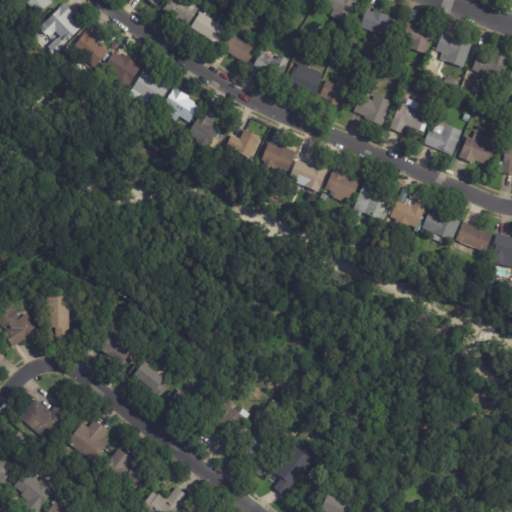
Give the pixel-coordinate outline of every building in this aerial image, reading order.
[(51,0),(53,2),(37,14),(26,0),(51,0)] [(192,0),(191,2),(199,8),(189,25),(179,18),(177,21),(163,12),(170,0),(192,0)] [(352,0),(358,3),(346,24),(331,16),(334,10),(325,5),(327,0),(352,0)] [(65,4),(75,14),(71,18),(81,28),(64,45),(66,46),(55,56),(47,48),(59,36),(56,32),(49,38),(38,27),(64,3),(65,4)] [(204,36),(191,27),(201,12),(205,15),(208,10),(220,18),(217,23),(228,30),(218,45),(204,36)] [(368,10),(373,12),(374,10),(389,16),(389,18),(398,21),(392,38),(361,28),(367,10),(368,10)] [(79,21),(78,22),(74,17),(79,12),(84,17),(79,21)] [(406,22),(417,26),(418,25),(435,31),(426,54),(398,44),(406,21),(406,22)] [(90,29),(102,39),(98,43),(108,51),(97,66),(74,47),(88,28),(90,29)] [(236,38),(247,45),(251,38),(261,44),(248,63),(223,46),(231,34),(236,38)] [(455,37),(473,43),(464,68),(446,62),(449,55),(436,51),(442,34),(454,38),(454,37),(455,37)] [(305,48),(300,46),(304,39),(309,41),(306,48),(305,48)] [(115,53),(122,57),(124,55),(137,63),(135,65),(140,68),(130,85),(104,68),(114,52),(115,53)] [(262,73),(253,68),(261,52),(277,60),(279,55),(289,60),(280,81),(262,73)] [(480,53),(493,59),(495,54),(509,59),(500,81),(489,76),(487,83),(488,84),(482,99),(471,95),(479,73),(473,70),(479,53),(480,53)] [(301,91),(288,86),(295,68),(297,68),(299,64),(322,73),(320,78),(322,79),(315,97),(301,91)] [(432,77),(431,80),(425,78),(426,74),(424,74),(425,70),(427,71),(429,67),(434,69),(432,77)] [(144,72),(157,80),(159,78),(171,85),(158,107),(132,92),(144,72)] [(60,79),(69,86),(63,95),(53,88),(60,79)] [(458,83),(456,89),(444,85),(446,79),(458,82),(458,83)] [(337,85),(338,84),(343,87),(355,93),(348,109),(341,106),(340,108),(325,102),(326,100),(320,97),(327,81),(337,85)] [(176,88),(189,97),(188,99),(200,107),(189,123),(180,116),(176,122),(168,116),(171,112),(163,106),(175,87),(176,88)] [(406,126),(404,133),(390,128),(400,103),(417,109),(421,97),(423,98),(424,93),(435,97),(424,128),(422,127),(421,131),(406,126)] [(365,117),(354,112),(361,96),(373,101),(376,95),(393,103),(382,126),(365,119),(365,117)] [(206,107),(218,115),(212,126),(219,130),(210,145),(190,132),(205,107),(206,107)] [(500,113),(508,116),(506,123),(497,120),(500,113)] [(462,132),(453,156),(425,144),(431,130),(434,132),(437,126),(439,127),(440,125),(445,127),(446,125),(462,132)] [(231,141),(233,136),(240,140),(245,130),(261,138),(250,160),(227,148),(231,141)] [(473,164),(459,158),(468,137),(473,139),(476,131),(487,135),(483,143),(494,148),(487,166),(476,161),(475,165),(473,164)] [(270,143),(282,148),(283,147),(297,153),(288,172),(278,168),(274,178),(260,172),(265,162),(262,161),(269,143),(270,143)] [(511,146),(511,175),(503,174),(503,173),(498,172),(499,162),(504,162),(506,146),(511,146)] [(308,165),(313,167),(316,161),(329,167),(319,192),(305,186),(306,183),(291,177),(297,161),(308,165)] [(341,171),(351,175),(350,178),(361,182),(353,200),(347,198),(345,203),(333,198),(335,193),(325,189),(334,168),(341,171)] [(377,183),(396,190),(384,222),(363,213),(361,218),(353,214),(366,178),(377,183)] [(325,195),(327,196),(324,204),(319,202),(323,194),(325,195)] [(399,202),(412,207),(413,202),(427,207),(421,221),(423,222),(419,233),(415,232),(416,229),(410,226),(407,232),(394,227),(397,221),(391,218),(397,201),(399,202)] [(441,214),(461,222),(453,242),(449,240),(447,245),(432,239),(434,234),(423,229),(429,213),(439,217),(440,213),(441,214)] [(465,223),(493,235),(485,255),(459,244),(460,243),(456,241),(464,223),(465,223)] [(498,235),(511,238),(511,267),(492,263),(494,256),(492,255),(497,235),(498,235)] [(58,340),(56,340),(56,329),(48,329),(48,293),(70,293),(70,340),(58,340)] [(17,315),(20,320),(28,315),(39,333),(26,342),(25,341),(13,348),(4,334),(11,329),(9,326),(2,330),(0,326),(0,313),(12,306),(17,315)] [(116,344),(131,355),(128,358),(132,361),(124,371),(99,352),(109,338),(116,344)] [(144,364),(169,384),(159,396),(149,388),(147,390),(143,387),(145,384),(134,376),(133,378),(128,374),(137,363),(142,367),(144,364)] [(179,392),(200,407),(197,411),(201,414),(194,424),(164,401),(171,392),(176,396),(179,392)] [(235,428),(225,421),(210,439),(198,430),(221,400),(243,417),(235,428)] [(36,401),(50,414),(60,403),(71,413),(46,441),(20,418),(36,401)] [(97,422),(108,432),(102,440),(108,445),(93,463),(68,443),(83,424),(88,429),(95,421),(97,422)] [(249,458),(248,457),(257,446),(249,440),(260,427),(281,444),(261,468),(249,458)] [(19,432),(27,438),(23,443),(16,437),(19,432)] [(313,461),(285,497),(274,489),(282,479),(276,474),(296,448),(313,461)] [(120,451),(133,461),(127,468),(131,471),(135,466),(147,476),(136,490),(116,475),(111,482),(100,473),(119,449),(120,451)] [(0,454),(17,469),(3,487),(0,484),(0,454)] [(20,497),(23,494),(14,487),(32,463),(42,471),(35,479),(40,483),(43,479),(53,487),(50,492),(53,494),(38,511),(26,511),(23,509),(28,502),(20,497)] [(178,490),(189,498),(178,511),(145,511),(141,509),(153,493),(157,497),(159,494),(168,501),(176,489),(178,490)] [(322,511),(329,497),(354,508),(352,511),(322,511)] [(65,511),(53,503),(46,511),(65,511)]
